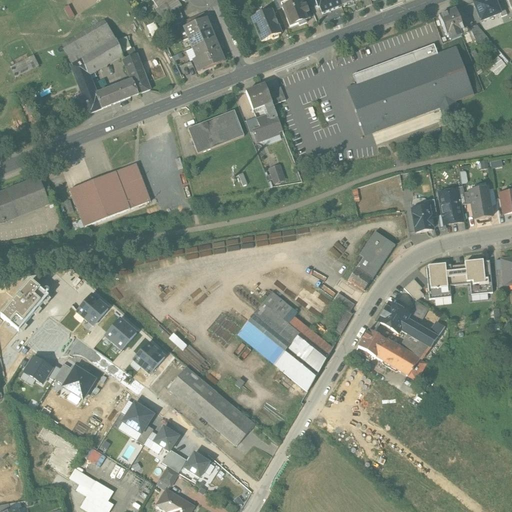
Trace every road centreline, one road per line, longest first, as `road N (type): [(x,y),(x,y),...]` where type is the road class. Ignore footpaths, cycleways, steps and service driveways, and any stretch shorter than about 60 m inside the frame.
road 1 (residential): [(262,495),(394,275),(445,243),(511,231)]
road 2 (residential): [(242,74),(0,171)]
road 3 (residential): [(262,495),(146,392),(56,338)]
road 4 (residential): [(433,0),(242,74)]
